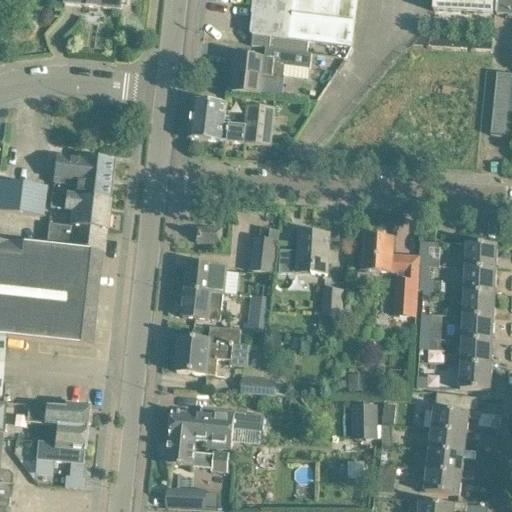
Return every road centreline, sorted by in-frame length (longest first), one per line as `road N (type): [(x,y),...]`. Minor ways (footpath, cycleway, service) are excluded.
road 1 (residential): [(511,200),(155,177)]
road 2 (residential): [(120,511),(155,177)]
road 3 (residential): [(0,91),(75,80),(164,94)]
